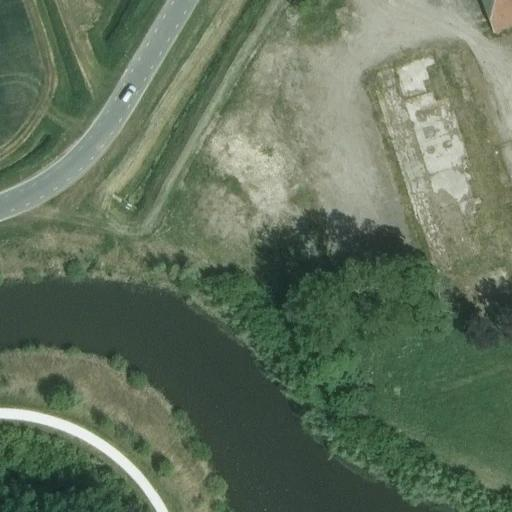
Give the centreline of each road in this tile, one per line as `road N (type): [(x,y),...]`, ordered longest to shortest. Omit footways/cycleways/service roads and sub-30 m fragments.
road 1 (unclassified): [(112,121),(78,162),(34,194),(0,206)]
road 2 (unclassified): [(112,121),(184,0)]
